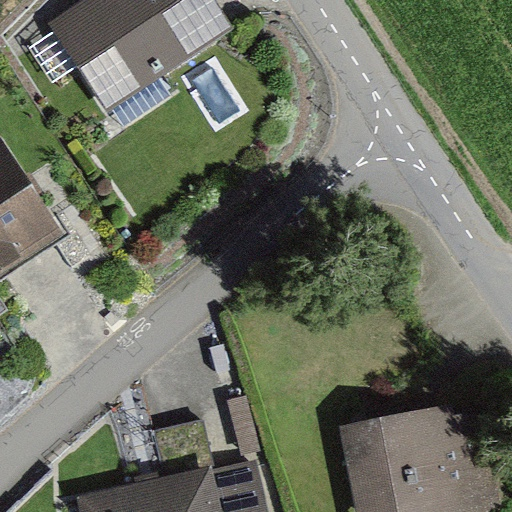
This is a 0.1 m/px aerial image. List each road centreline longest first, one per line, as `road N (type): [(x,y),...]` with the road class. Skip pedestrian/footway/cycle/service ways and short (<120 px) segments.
road 1 (residential): [(0,475),(279,229),(389,145)]
road 2 (unclassified): [(389,145),(429,175),(511,298)]
road 3 (unclassified): [(315,0),(374,91),(389,145)]
